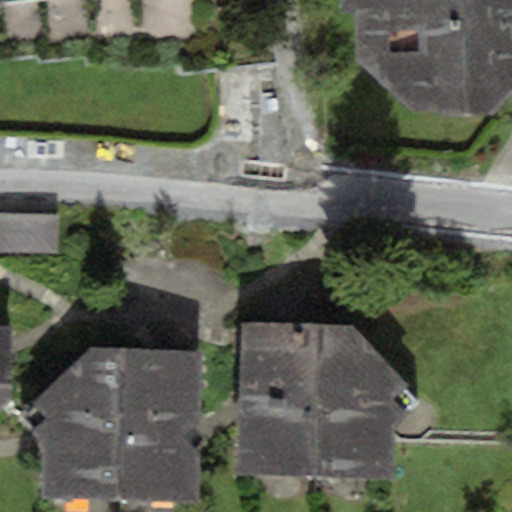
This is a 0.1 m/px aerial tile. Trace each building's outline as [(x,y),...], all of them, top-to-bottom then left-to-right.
[(0,0),(0,15),(130,0),(0,0)] [(511,0),(353,0),(363,47),(436,118),(511,116),(511,0)] [(405,340),(255,332),(246,484),(397,492),(405,340)] [(29,339),(0,337),(0,440),(26,441),(29,339)] [(58,354),(57,507),(214,508),(215,356),(58,354)]
